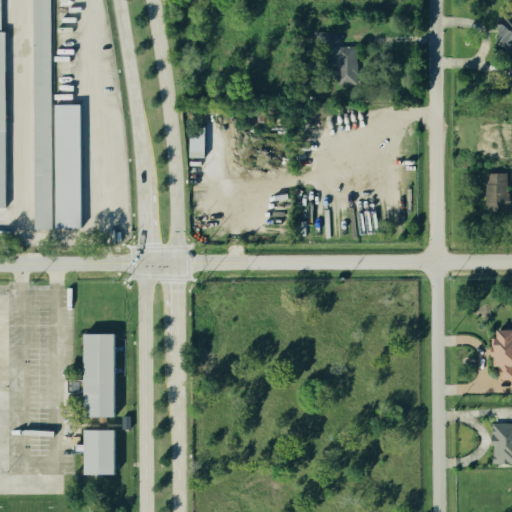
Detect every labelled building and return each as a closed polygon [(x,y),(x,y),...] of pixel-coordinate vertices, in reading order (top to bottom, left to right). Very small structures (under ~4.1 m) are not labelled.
[(30,230),(30,0),(50,0),(50,104),(80,104),(80,230),(30,230)] [(494,19),(511,18),(511,79),(506,80),(505,52),(494,52),(494,19)] [(331,31),(314,31),(314,46),(330,46),(331,31)] [(332,45),(384,43),(385,79),(334,80),(332,45)] [(189,157),(205,157),(204,127),(189,128),(189,157)] [(484,172),(505,172),(506,196),(511,195),(511,211),(485,212),(484,172)] [(496,329),(511,329),(511,377),(497,377),(497,365),(493,365),(493,355),(490,355),(490,345),(493,345),(493,338),(496,337),(496,329)] [(77,332),(112,332),(112,416),(77,416),(77,332)] [(491,422),(511,422),(511,463),(491,463),(491,422)] [(79,428),(113,428),(113,474),(79,474),(79,428)]
